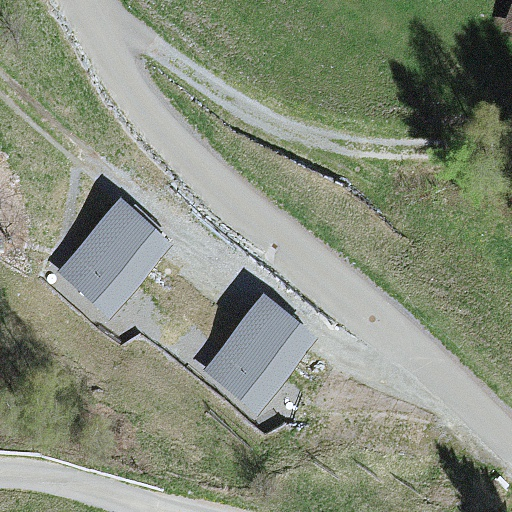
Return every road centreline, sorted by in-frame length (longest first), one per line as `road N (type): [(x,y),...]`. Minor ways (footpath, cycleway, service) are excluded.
road 1 (residential): [(80,0),(139,100),(199,168),(511,443)]
road 2 (track): [(97,30),(141,37),(281,127),(348,142),(511,139)]
road 3 (track): [(174,511),(0,475)]
